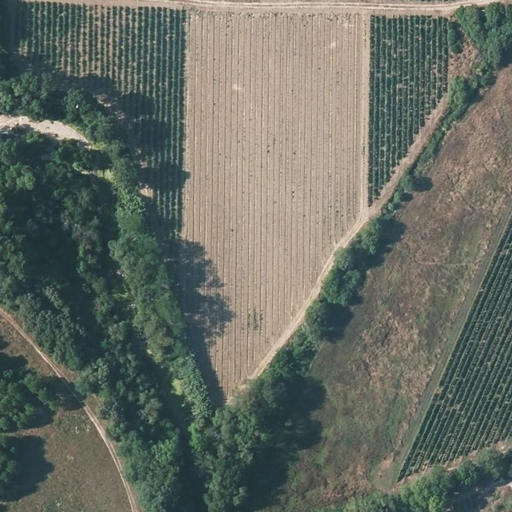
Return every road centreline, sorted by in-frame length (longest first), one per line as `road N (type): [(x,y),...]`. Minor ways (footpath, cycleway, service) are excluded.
road 1 (track): [(488,0),(176,0)]
road 2 (track): [(137,511),(116,445),(67,375),(0,311)]
